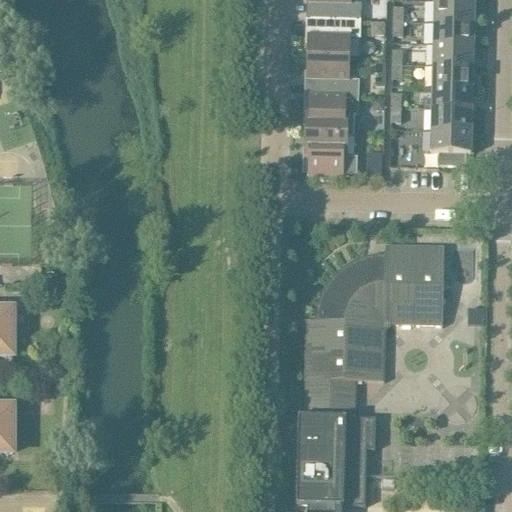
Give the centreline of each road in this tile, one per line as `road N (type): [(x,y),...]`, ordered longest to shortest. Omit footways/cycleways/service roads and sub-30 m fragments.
road 1 (residential): [(499,204),(270,200),(274,0)]
road 2 (residential): [(499,204),(496,413),(511,434)]
road 3 (residential): [(504,0),(499,204)]
